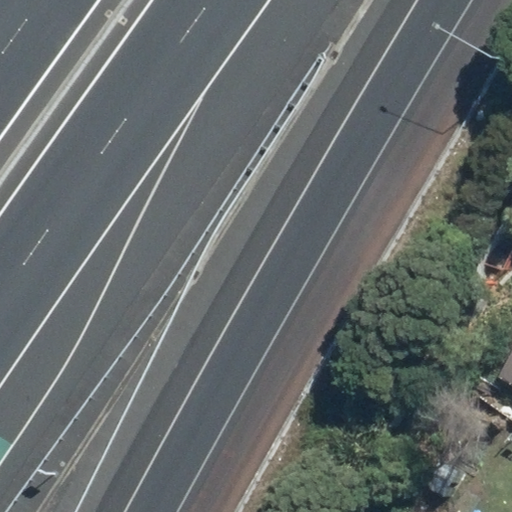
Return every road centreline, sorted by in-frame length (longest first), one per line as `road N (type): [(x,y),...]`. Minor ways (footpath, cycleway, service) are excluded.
road 1 (motorway): [(462,0),(164,511)]
road 2 (motorway): [(210,0),(0,294)]
